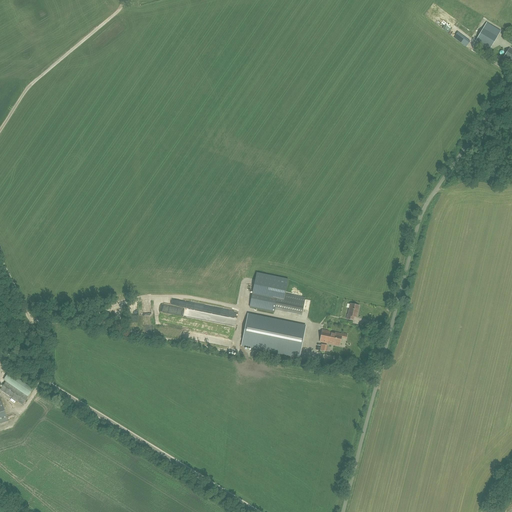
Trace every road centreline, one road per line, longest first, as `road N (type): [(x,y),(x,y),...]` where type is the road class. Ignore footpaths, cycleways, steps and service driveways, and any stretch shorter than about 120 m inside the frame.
road 1 (unclassified): [(343,511),(421,211),(511,81)]
road 2 (track): [(380,369),(309,352),(314,326),(195,298),(141,297),(92,314),(29,319),(0,260)]
road 3 (tertiary): [(254,511),(0,350)]
road 4 (track): [(124,0),(28,86),(0,130)]
